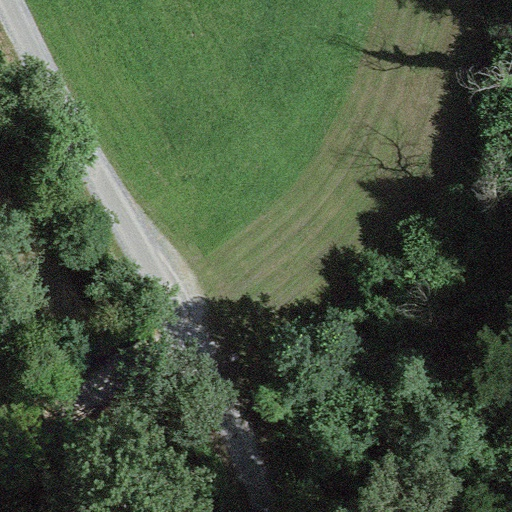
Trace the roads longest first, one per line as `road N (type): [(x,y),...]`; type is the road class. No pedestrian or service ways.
road 1 (track): [(277,511),(17,0)]
road 2 (track): [(182,338),(0,432)]
